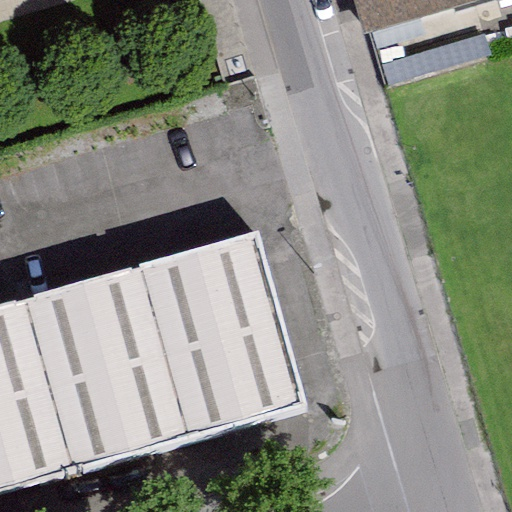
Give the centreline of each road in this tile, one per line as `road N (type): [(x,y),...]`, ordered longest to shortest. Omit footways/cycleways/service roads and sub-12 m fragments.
road 1 (residential): [(435,488),(292,0)]
road 2 (unknown): [(342,172),(0,267)]
